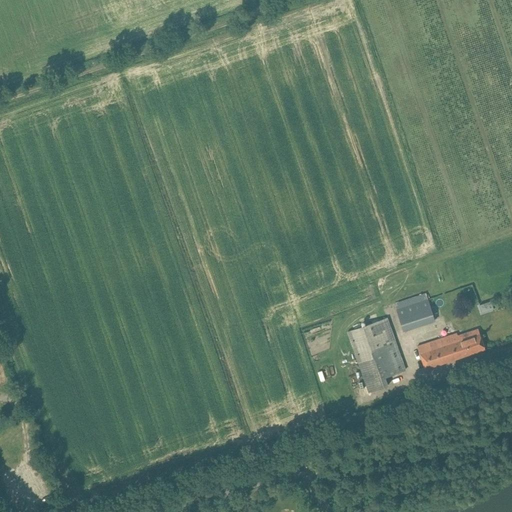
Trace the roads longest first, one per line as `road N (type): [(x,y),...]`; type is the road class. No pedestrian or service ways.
road 1 (track): [(289,0),(0,97)]
road 2 (unclassified): [(326,511),(291,475),(164,511)]
